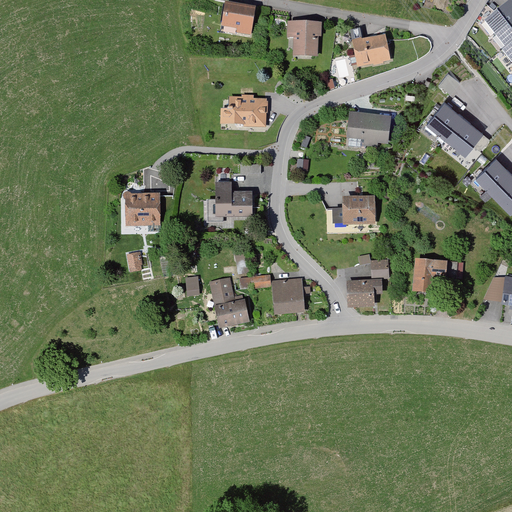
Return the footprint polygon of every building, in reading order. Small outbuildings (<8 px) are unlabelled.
[(222,3),(218,27),(234,29),(233,34),(249,36),(252,7),(222,3)] [(511,9),(506,3),(479,26),(499,49),(494,53),(511,74),(511,77),(505,84),(511,92),(511,9)] [(292,39),(291,56),(315,56),(315,39),(320,39),(320,23),(285,23),(285,39),(292,39)] [(349,43),(353,68),(387,62),(382,37),(349,43)] [(438,84),(451,93),(460,80),(446,71),(438,84)] [(219,125),(264,127),(265,100),(227,99),(227,110),(219,110),(219,125)] [(439,104),(421,127),(461,159),(480,137),(439,104)] [(346,114),(343,140),(362,142),(361,147),(376,149),(377,144),(386,145),(388,118),(346,114)] [(511,177),(495,160),(475,179),(508,214),(511,210),(511,177)] [(260,173),(260,164),(240,164),(240,173),(260,173)] [(154,187),(165,190),(167,183),(156,180),(154,187)] [(208,200),(208,222),(223,222),(223,216),(252,216),(252,192),(231,192),(231,182),(216,182),(216,200),(208,200)] [(126,226),(160,225),(159,193),(133,193),(131,193),(131,192),(129,191),(127,191),(126,192),(124,193),(123,195),(123,196),(124,197),(125,199),(126,226)] [(339,199),(339,226),(372,225),(372,198),(339,199)] [(140,252),(127,255),(130,272),(141,270),(140,265),(142,264),(140,252)] [(246,252),(235,254),(238,274),(249,272),(246,252)] [(369,262),(370,280),(385,279),(385,261),(369,262)] [(411,261),(408,295),(425,296),(427,277),(443,279),(444,264),(411,261)] [(271,287),(270,275),(252,277),(253,289),(271,287)] [(186,277),(188,295),(200,294),(198,276),(186,277)] [(253,289),(252,277),(239,278),(240,290),(253,289)] [(498,303),(497,306),(511,307),(511,278),(502,277),(501,279),(498,303)] [(210,282),(220,327),(249,321),(245,299),(235,301),(230,278),(210,282)] [(481,301),(498,303),(501,279),(492,278),(481,301)] [(273,281),(275,313),(302,311),(301,295),(309,295),(309,287),(301,288),(300,280),(273,281)] [(343,283),(343,309),(370,308),(370,297),(380,297),(380,282),(343,283)]
